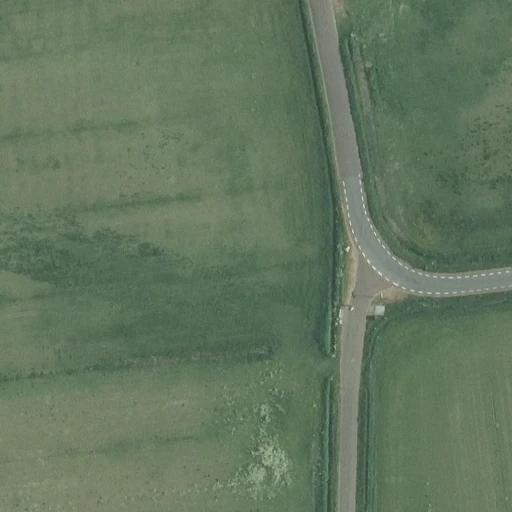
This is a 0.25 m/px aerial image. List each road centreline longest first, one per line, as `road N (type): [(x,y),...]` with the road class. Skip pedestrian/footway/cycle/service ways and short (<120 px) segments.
road 1 (tertiary): [(386,270),(353,214),(318,0)]
road 2 (unclassified): [(345,511),(355,318),(365,291),(386,270)]
road 3 (tertiary): [(386,270),(429,285),(511,280)]
